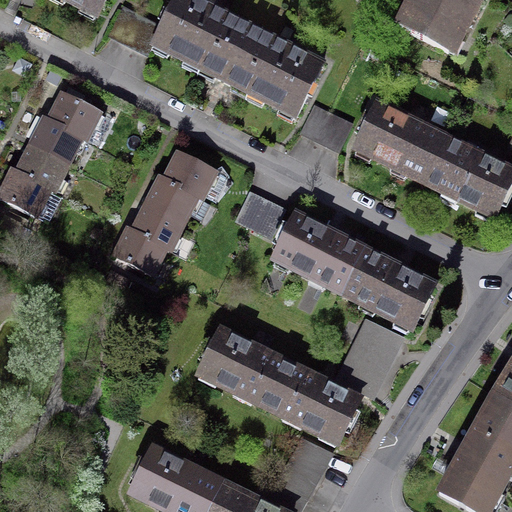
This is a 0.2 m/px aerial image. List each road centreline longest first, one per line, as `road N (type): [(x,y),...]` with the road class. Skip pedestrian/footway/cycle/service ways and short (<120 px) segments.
road 1 (residential): [(507,283),(0,24)]
road 2 (residential): [(507,283),(430,388),(358,511)]
